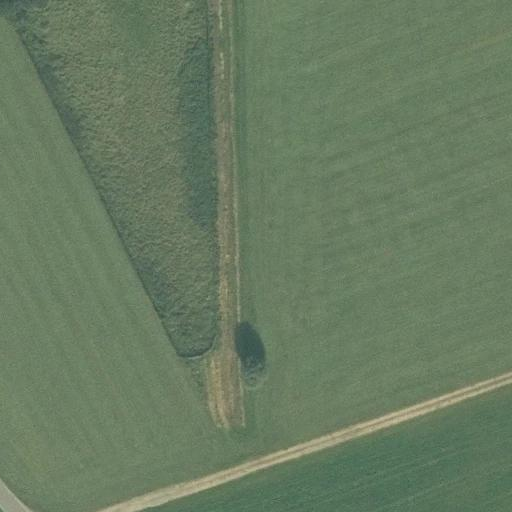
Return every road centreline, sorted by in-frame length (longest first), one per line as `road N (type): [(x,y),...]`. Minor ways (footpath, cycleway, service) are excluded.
road 1 (track): [(247,467),(233,0)]
road 2 (track): [(129,511),(511,373)]
